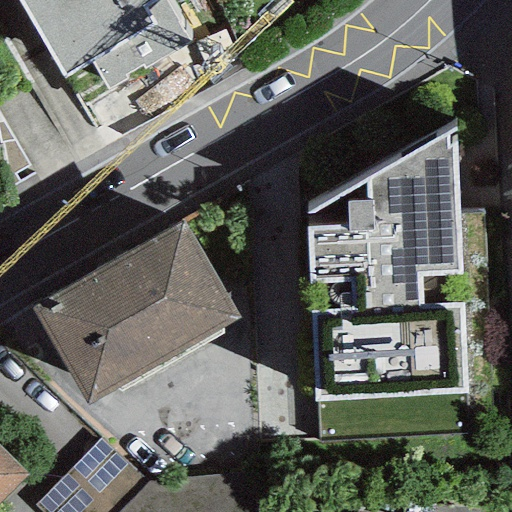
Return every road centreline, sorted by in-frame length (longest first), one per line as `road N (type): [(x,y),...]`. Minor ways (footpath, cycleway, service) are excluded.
road 1 (tertiary): [(0,270),(368,51),(428,0)]
road 2 (residential): [(511,341),(499,58),(483,0)]
